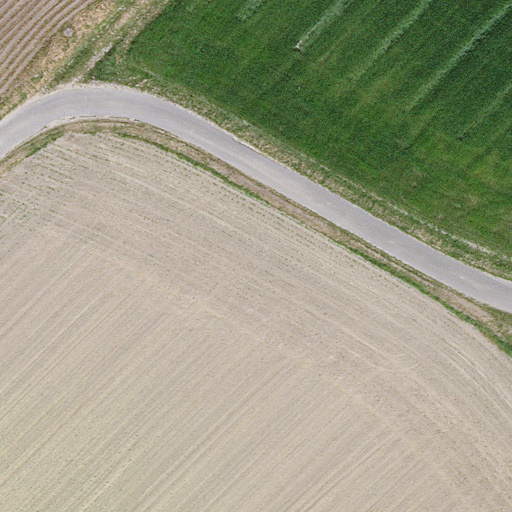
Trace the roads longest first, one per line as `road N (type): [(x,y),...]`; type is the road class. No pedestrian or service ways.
road 1 (unclassified): [(0,135),(52,109),(131,105),(471,285),(511,297)]
road 2 (track): [(144,0),(72,72),(52,109)]
